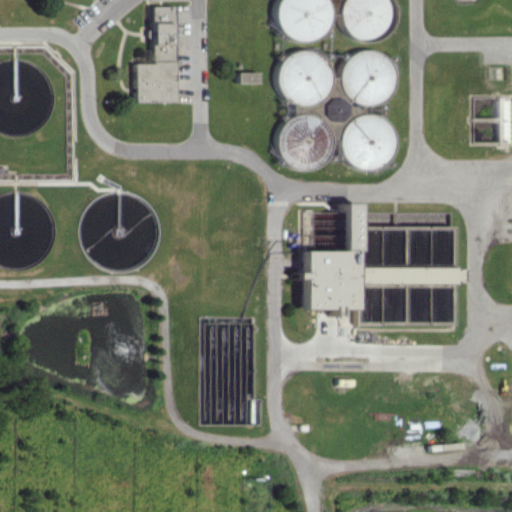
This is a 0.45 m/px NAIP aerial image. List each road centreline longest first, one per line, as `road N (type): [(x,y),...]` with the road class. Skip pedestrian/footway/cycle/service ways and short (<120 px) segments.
road 1 (track): [(291,448),(195,432),(168,409),(152,273),(132,252),(97,243),(34,277),(0,280)]
road 2 (track): [(511,497),(311,492)]
